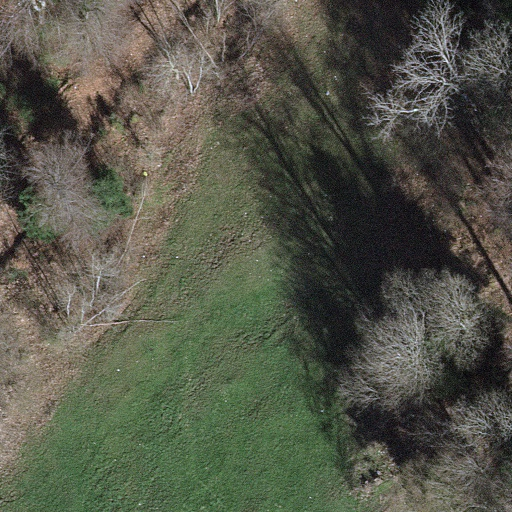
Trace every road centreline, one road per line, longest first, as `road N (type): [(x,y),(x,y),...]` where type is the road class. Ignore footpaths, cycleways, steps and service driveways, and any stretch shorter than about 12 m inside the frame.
road 1 (track): [(0,203),(167,0)]
road 2 (trunk): [(377,0),(511,214)]
